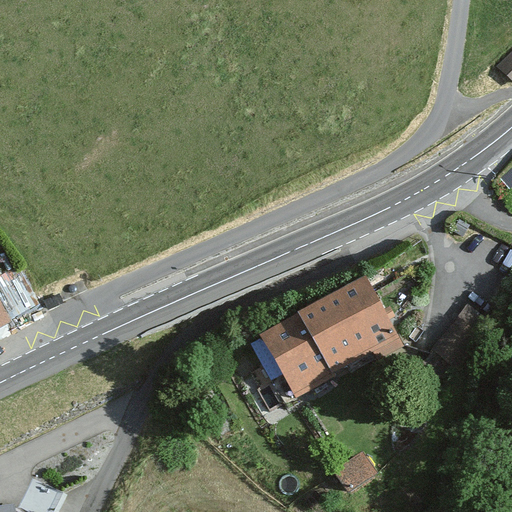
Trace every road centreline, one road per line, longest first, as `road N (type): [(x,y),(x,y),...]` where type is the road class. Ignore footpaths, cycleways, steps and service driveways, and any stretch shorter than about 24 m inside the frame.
road 1 (residential): [(92,511),(180,344),(203,324),(369,248),(389,207)]
road 2 (residential): [(444,119),(392,162),(111,289),(89,340)]
road 3 (primary): [(389,207),(89,340)]
road 4 (residential): [(460,0),(444,119)]
